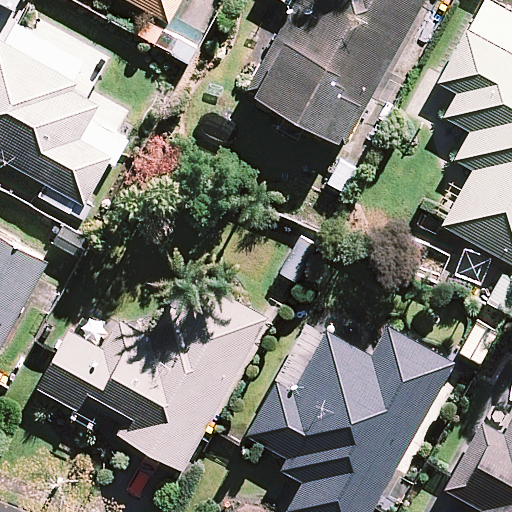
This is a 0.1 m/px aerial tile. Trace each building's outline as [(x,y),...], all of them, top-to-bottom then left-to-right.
[(119,0),(175,30),(191,0),(119,0)] [(308,0),(251,104),(349,157),(389,83),(383,80),(392,63),(398,67),(435,0),(308,0)] [(448,232),(511,267),(511,58),(471,36),(442,88),(464,100),(451,124),(476,137),(460,167),(478,177),(448,232)] [(0,163),(91,213),(118,163),(86,145),(105,111),(81,97),(86,88),(0,40),(0,163)] [(270,242),(247,217),(223,239),(245,264),(270,242)] [(98,243),(63,221),(48,246),(83,268),(98,243)] [(0,361),(51,269),(0,241),(0,361)] [(312,285),(331,266),(308,241),(277,270),(292,286),(303,276),(312,285)] [(123,441),(186,475),(270,323),(200,285),(184,314),(177,310),(158,345),(126,327),(110,356),(74,337),(62,357),(41,396),(83,418),(88,408),(129,430),(123,441)] [(295,511),(380,511),(460,368),(395,332),(379,361),(333,336),(300,397),(281,387),(252,440),(294,462),(286,477),(308,489),(295,511)] [(511,511),(511,436),(510,440),(488,427),(451,495),(481,511),(511,511)]
